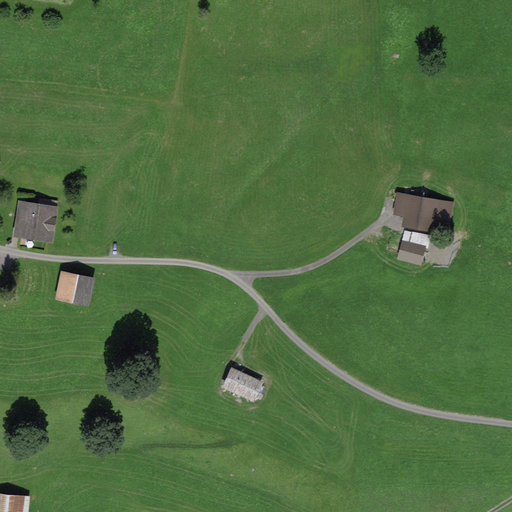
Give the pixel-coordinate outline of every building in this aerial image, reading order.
[(431,226),(432,221),(448,223),(452,200),(437,198),(436,200),(399,193),(396,210),(406,212),(404,221),(431,226)] [(21,203),(17,230),(51,235),(57,201),(40,198),(39,205),(21,203)] [(399,255),(421,261),(425,246),(403,241),(399,255)] [(63,273),(59,295),(87,300),(92,278),(63,273)] [(232,369),(226,383),(253,396),(259,382),(232,369)] [(0,494),(0,510),(14,511),(25,511),(27,497),(0,494)]
